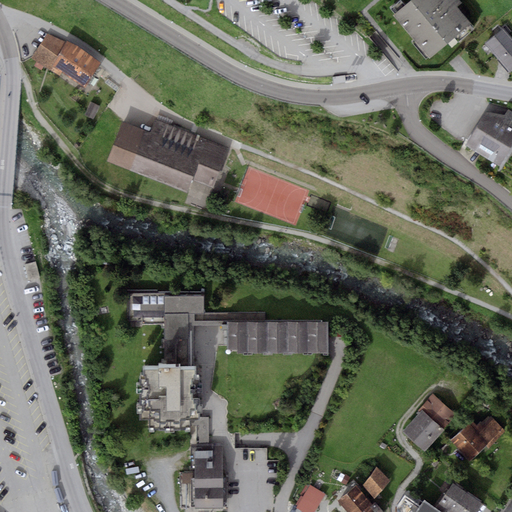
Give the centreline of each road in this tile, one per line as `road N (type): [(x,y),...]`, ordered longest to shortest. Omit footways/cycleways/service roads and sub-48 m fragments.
road 1 (track): [(511,317),(325,241),(112,192),(78,166),(34,110),(23,72),(11,65)]
road 2 (track): [(2,28),(44,25),(179,119),(454,239),(511,292)]
road 3 (residential): [(112,0),(267,88),(325,98),(403,87)]
road 4 (residential): [(85,511),(2,227)]
road 5 (track): [(371,69),(305,74),(262,60),(169,0)]
road 6 (residential): [(2,227),(11,77),(2,28)]
road 7 (residential): [(403,87),(420,135),(511,199)]
